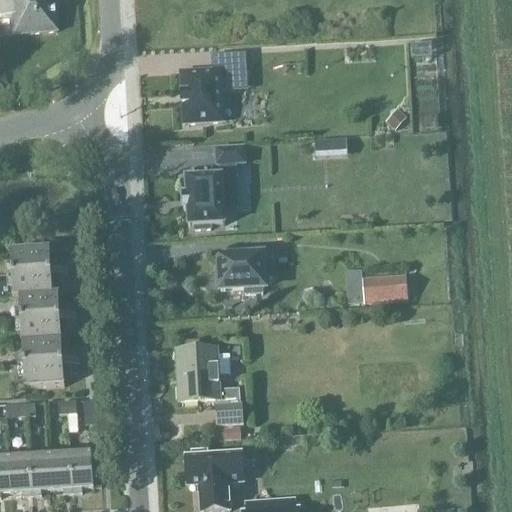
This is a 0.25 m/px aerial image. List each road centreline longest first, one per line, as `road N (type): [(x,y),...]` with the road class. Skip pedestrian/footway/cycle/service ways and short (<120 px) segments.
road 1 (tertiary): [(138,511),(119,187),(73,110)]
road 2 (tertiary): [(73,110),(102,82),(112,59),(108,0)]
